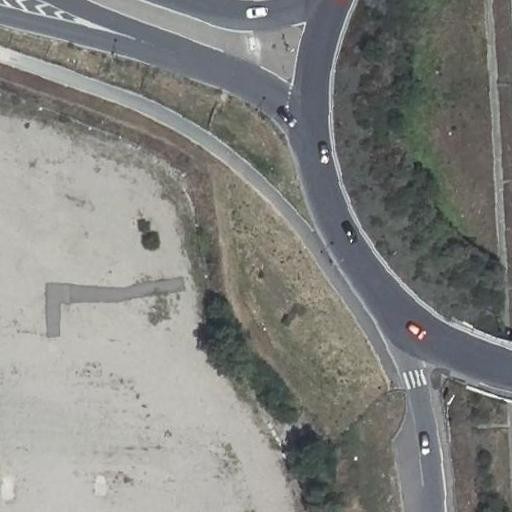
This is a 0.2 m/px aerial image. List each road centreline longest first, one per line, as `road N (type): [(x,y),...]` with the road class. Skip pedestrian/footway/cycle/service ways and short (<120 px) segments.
road 1 (secondary): [(304,107),(309,168),(328,226),(359,279),(402,323)]
road 2 (trunk): [(402,323),(433,511)]
road 3 (residential): [(0,13),(173,49)]
road 4 (secondary): [(173,49),(223,64),(304,107)]
road 5 (secondary): [(57,0),(173,49)]
road 6 (secondary): [(402,323),(445,352),(511,377)]
